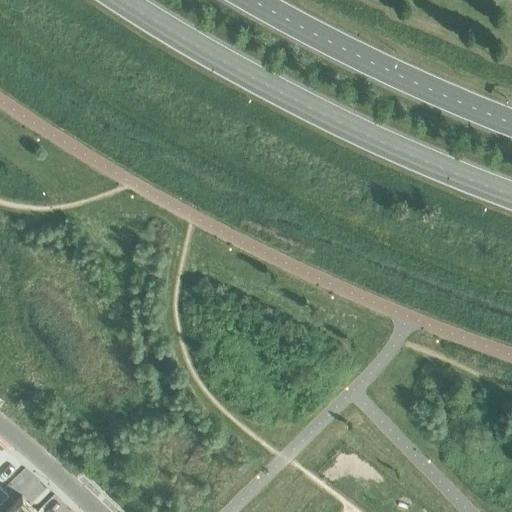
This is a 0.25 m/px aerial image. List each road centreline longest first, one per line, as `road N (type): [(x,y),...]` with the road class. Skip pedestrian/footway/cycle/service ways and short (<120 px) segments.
road 1 (secondary): [(118,0),(319,112),(511,192)]
road 2 (secondary): [(511,124),(255,0)]
road 3 (residential): [(0,424),(97,511)]
